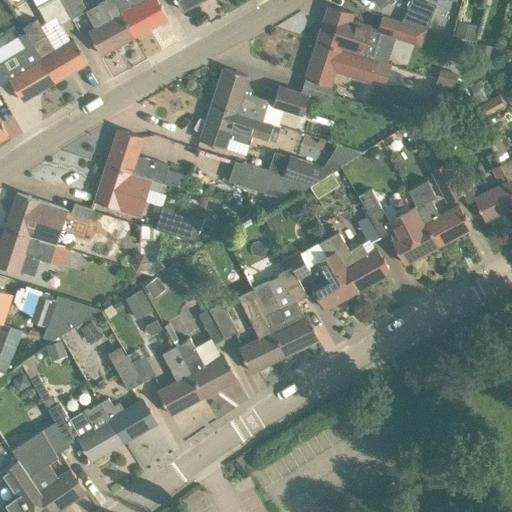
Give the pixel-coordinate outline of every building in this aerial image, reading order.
[(55,18),(60,26),(72,19),(60,0),(49,0),(37,7),(46,23),(55,18)] [(60,0),(72,19),(86,11),(79,0),(60,0)] [(105,0),(98,4),(108,22),(89,32),(101,55),(134,36),(114,0),(105,0)] [(114,0),(134,36),(167,18),(157,0),(146,0),(145,1),(144,0),(114,0)] [(202,0),(175,0),(181,11),(202,0)] [(425,0),(411,0),(402,22),(417,27),(427,30),(436,5),(425,0)] [(372,59),(380,32),(377,31),(377,30),(369,27),(369,25),(351,20),(353,14),(328,6),(317,42),(360,55),(372,59)] [(417,27),(402,22),(382,16),(377,30),(377,31),(380,32),(412,42),(417,27)] [(23,28),(26,34),(41,59),(54,82),(87,63),(74,40),(55,51),(37,19),(23,28)] [(54,82),(41,59),(26,34),(19,38),(24,47),(0,61),(0,85),(9,80),(22,101),(54,82)] [(305,78),(330,86),(334,72),(383,88),(390,65),(372,59),(360,55),(317,42),(305,78)] [(280,126),(287,108),(273,103),(273,102),(243,92),(248,77),(223,69),(212,105),(267,122),(273,124),(280,126)] [(278,86),(273,102),(273,103),(287,108),(303,113),(303,112),(307,99),(308,96),(301,93),(278,86)] [(273,124),(267,122),(212,105),(200,140),(225,148),(228,137),(248,144),(251,134),(268,139),(273,124)] [(118,130),(106,165),(149,179),(155,161),(142,157),(141,159),(136,158),(142,137),(118,130)] [(493,152),(496,157),(506,152),(497,134),(487,139),(493,152)] [(312,184),(343,165),(362,153),(339,145),(330,157),(324,168),(289,156),(283,175),(293,178),(312,184)] [(486,155),(492,168),(496,178),(500,176),(504,183),(474,198),(485,221),(511,208),(511,189),(500,164),(496,157),(493,152),(486,155)] [(511,158),(500,164),(511,189),(511,158)] [(283,175),(268,170),(235,160),(229,180),(286,198),(312,184),(293,178),(283,175)] [(429,171),(446,203),(463,195),(446,162),(429,171)] [(165,184),(150,179),(149,179),(106,165),(95,201),(138,215),(147,188),(162,193),(165,184)] [(439,216),(431,200),(436,197),(427,181),(408,192),(416,207),(437,246),(471,228),(458,206),(439,216)] [(5,229),(48,242),(54,244),(54,242),(58,240),(63,225),(61,222),(65,209),(17,193),(5,229)] [(71,214),(87,219),(91,217),(93,210),(74,204),(71,214)] [(155,228),(194,241),(201,220),(172,211),(173,209),(162,205),(155,228)] [(416,207),(399,216),(389,221),(381,206),(367,214),(368,215),(380,237),(389,233),(392,238),(391,239),(404,264),(437,246),(416,207)] [(369,243),(380,237),(368,215),(358,221),(369,243)] [(70,249),(54,244),(48,242),(5,229),(0,244),(0,266),(18,273),(25,252),(33,255),(32,257),(64,267),(70,249)] [(368,254),(362,243),(349,250),(338,232),(327,238),(328,239),(357,290),(390,272),(377,249),(368,254)] [(357,290),(328,239),(327,238),(318,243),(326,257),(316,262),(324,275),(325,279),(312,286),(324,309),(357,290)] [(287,257),(292,268),(298,279),(310,272),(299,251),(287,257)] [(280,276),(252,289),(265,315),(280,345),(285,355),(319,339),(307,316),(305,317),(297,301),(307,296),(298,279),(292,268),(279,275),(280,276)] [(280,345),(265,315),(252,289),(239,296),(259,339),(239,348),(251,372),(285,355),(280,345)] [(125,299),(137,320),(153,311),(141,290),(125,299)] [(57,295),(43,337),(51,340),(99,310),(98,308),(57,295)] [(209,309),(215,320),(225,339),(237,333),(222,303),(209,309)] [(215,344),(225,339),(215,320),(205,325),(215,344)] [(190,338),(176,346),(203,396),(236,379),(224,356),(205,366),(190,338)] [(203,396),(176,346),(162,353),(177,381),(157,391),(170,414),(203,396)] [(128,391),(143,383),(127,356),(113,364),(128,391)] [(52,399),(38,375),(31,380),(56,422),(69,446),(79,440),(91,460),(123,441),(101,402),(88,410),(87,408),(69,419),(60,403),(57,404),(53,398),(52,399)] [(108,398),(101,402),(123,441),(156,422),(143,400),(114,417),(110,410),(114,408),(108,398)] [(58,478),(48,464),(57,457),(55,454),(69,446),(56,422),(42,430),(12,451),(17,459),(29,476),(53,511),(54,511),(85,491),(70,470),(58,478)] [(53,511),(29,476),(17,459),(0,471),(0,479),(13,499),(3,505),(7,511),(53,511)]
